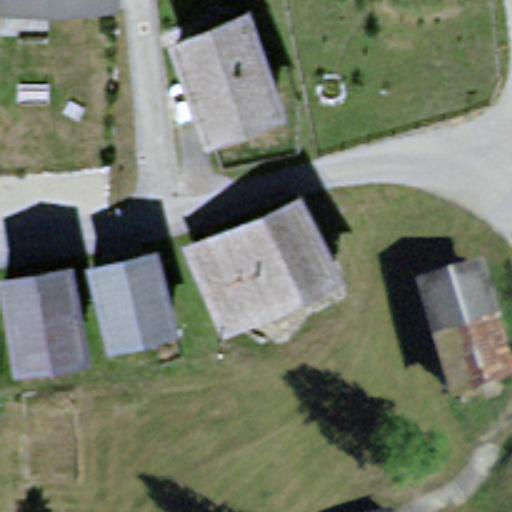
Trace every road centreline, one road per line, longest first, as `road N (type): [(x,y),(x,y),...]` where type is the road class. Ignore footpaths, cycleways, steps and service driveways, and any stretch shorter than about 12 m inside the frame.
road 1 (residential): [(511,155),(360,165),(165,213)]
road 2 (residential): [(165,213),(135,0)]
road 3 (residential): [(165,213),(0,244)]
